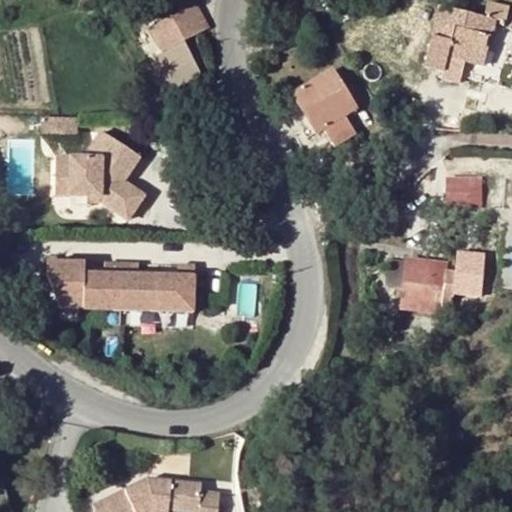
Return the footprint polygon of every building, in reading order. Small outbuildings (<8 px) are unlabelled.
[(160,53),(154,56),(177,89),(204,74),(186,40),(209,26),(195,0),(179,0),(175,2),(174,0),(150,0),(162,22),(148,30),(160,53)] [(482,18),(435,7),(421,67),(441,71),(444,58),(481,66),(492,20),(504,23),(508,8),(486,3),(482,18)] [(285,96),(310,135),(320,128),(326,138),(345,125),(339,116),(353,107),(328,69),(285,96)] [(297,143),(310,135),(285,96),(277,101),(297,143)] [(142,194),(121,180),(108,172),(114,164),(127,172),(138,156),(100,131),(84,157),(54,157),(54,195),(66,195),(86,196),(85,201),(100,201),(127,218),(142,194)] [(121,180),(127,172),(114,164),(108,172),(121,180)] [(445,206),(477,206),(478,180),(445,179),(445,206)] [(86,196),(66,195),(66,207),(85,206),(85,201),(86,196)] [(450,295),(479,297),(483,248),(454,246),(452,271),(406,267),(405,287),(402,287),(400,305),(449,309),(450,295)] [(46,261),(46,274),(59,306),(83,306),(83,309),(194,309),(194,262),(177,262),(177,273),(138,273),(138,262),(103,261),(103,273),(84,272),(84,258),(67,258),(67,262),(46,261)] [(94,511),(208,511),(210,504),(190,500),(191,493),(142,483),(91,505),(94,511)]
